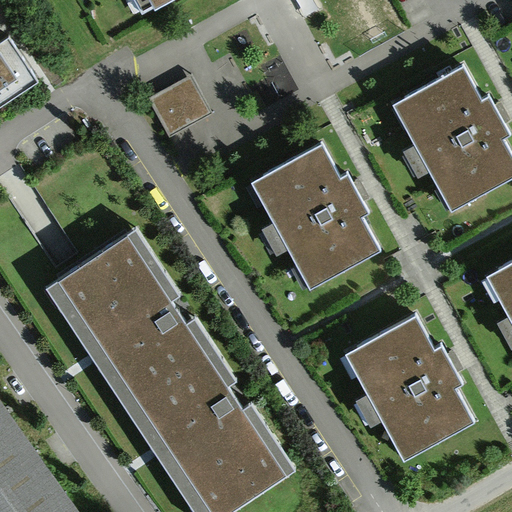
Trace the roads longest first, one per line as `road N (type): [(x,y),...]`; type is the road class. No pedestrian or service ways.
road 1 (residential): [(386,511),(97,85)]
road 2 (residential): [(0,326),(128,511)]
